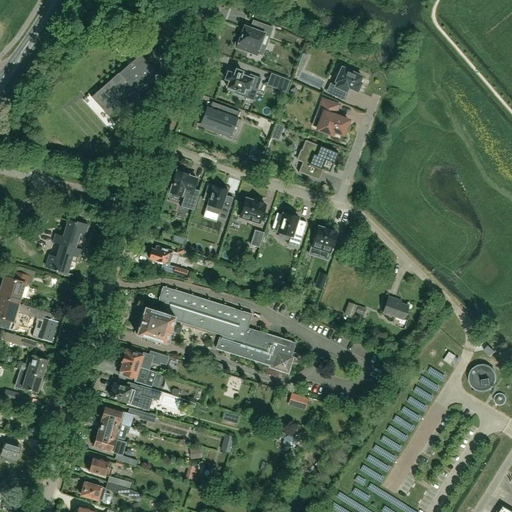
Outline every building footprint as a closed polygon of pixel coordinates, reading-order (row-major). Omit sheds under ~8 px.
[(219,2),(217,8),(228,11),(230,6),(219,2)] [(257,22),(254,30),(244,26),(239,39),(237,38),(235,44),(237,45),(236,48),(247,52),(248,50),(256,53),(255,55),(256,55),(257,53),(262,55),(265,46),(260,44),(264,34),(269,36),(272,28),(257,22)] [(145,50),(100,90),(109,101),(102,108),(115,123),(136,103),(131,97),(135,93),(156,74),(151,68),(156,63),(145,50)] [(344,100),(348,92),(346,91),(347,90),(348,87),(357,91),(361,83),(359,82),(360,80),(362,77),(350,71),(350,69),(344,66),(343,68),(342,67),(335,81),(337,82),(335,86),(333,85),(330,94),(344,100)] [(256,77),(250,74),(249,77),(241,75),(242,72),(236,69),(234,74),(228,72),(225,79),(229,81),(227,87),(237,91),(236,94),(246,98),(247,95),(252,82),(254,83),(256,77)] [(281,78),(277,89),(285,92),(289,81),(281,78)] [(295,88),(290,91),(293,96),(298,92),(295,88)] [(333,131),(343,134),(348,120),(335,116),(338,105),(326,101),(323,107),(321,106),(317,117),(322,119),(318,129),(332,134),(333,131)] [(239,111),(222,105),(220,111),(208,107),(204,118),(209,119),(206,127),(216,131),(218,127),(228,131),(233,117),(237,118),(239,111)] [(306,175),(310,165),(323,170),(330,173),(338,153),(305,140),(297,159),(302,161),(298,172),(299,172),(306,175)] [(173,184),(170,192),(184,196),(181,206),(193,210),(196,202),(189,200),(192,190),(193,190),(197,179),(187,176),(188,174),(177,171),(176,172),(175,175),(173,180),(172,183),(173,183),(172,184),(173,184)] [(217,187),(213,186),(212,187),(207,186),(203,199),(208,201),(207,205),(210,206),(208,210),(219,213),(218,217),(226,220),(233,198),(225,195),(227,189),(217,186),(217,187)] [(240,217),(259,223),(265,205),(264,204),(254,200),(253,201),(246,199),(240,217)] [(298,247),(306,222),(305,222),(297,220),(298,217),(291,215),(288,214),(288,215),(283,213),(283,215),(277,213),(272,228),(273,228),(278,229),(278,231),(291,236),(291,238),(290,238),(300,241),(298,246),(298,247)] [(84,238),(88,225),(71,220),(70,221),(61,218),(68,221),(63,236),(56,234),(53,242),(61,244),(80,251),(80,250),(91,254),(91,253),(74,248),(78,236),(84,238)] [(315,236),(312,246),(330,252),(336,232),(335,232),(335,231),(325,228),(325,229),(318,227),(318,228),(316,227),(313,235),(315,236)] [(250,244),(259,247),(263,233),(255,230),(250,244)] [(76,263),(80,251),(61,244),(57,257),(49,255),(46,266),(55,269),(55,271),(59,272),(59,270),(71,274),(73,275),(73,274),(68,273),(72,261),(76,263)] [(168,264),(173,251),(156,246),(155,249),(151,248),(148,258),(168,264)] [(20,302),(25,284),(31,285),(36,272),(15,266),(7,277),(6,277),(0,296),(20,302)] [(185,277),(187,271),(174,267),(172,273),(185,277)] [(322,288),(327,275),(320,273),(315,285),(322,288)] [(256,283),(252,294),(258,296),(262,285),(256,283)] [(290,357),(295,344),(247,329),(252,315),(163,286),(158,300),(164,302),(161,312),(145,307),(136,334),(166,344),(173,320),(221,335),(220,338),(218,337),(214,348),(271,367),(270,368),(287,374),(292,357),(290,357)] [(53,343),(60,322),(54,321),(56,314),(19,303),(20,302),(0,296),(0,316),(0,317),(0,326),(11,330),(16,312),(39,319),(33,337),(53,343)] [(404,319),(408,306),(397,302),(398,299),(389,296),(383,312),(404,319)] [(350,302),(345,314),(354,317),(358,305),(350,302)] [(364,314),(366,309),(358,306),(356,311),(364,314)] [(59,337),(71,340),(74,332),(62,329),(59,337)] [(34,349),(36,341),(5,331),(2,339),(34,349)] [(144,353),(143,355),(125,349),(124,354),(121,356),(120,358),(122,360),(121,361),(138,366),(149,370),(151,362),(160,365),(160,362),(166,364),(168,357),(151,351),(150,355),(144,353)] [(42,375),(47,359),(32,354),(31,356),(28,355),(25,364),(18,361),(16,368),(20,369),(27,371),(42,375)] [(448,355),(444,363),(451,367),(456,359),(448,355)] [(138,366),(121,361),(119,367),(121,368),(119,373),(134,378),(133,381),(151,387),(152,383),(147,381),(150,371),(151,370),(149,370),(138,366)] [(468,377),(468,378),(468,379),(469,379),(469,380),(469,381),(469,382),(469,383),(470,383),(470,384),(470,385),(471,385),(471,386),(472,387),(473,388),(474,388),(474,389),(475,389),(475,390),(476,390),(477,390),(477,391),(478,391),(479,391),(480,391),(481,391),(482,391),(483,391),(484,391),(485,391),(486,391),(487,391),(487,390),(488,390),(489,390),(489,389),(490,389),(491,388),(492,387),(493,386),(493,385),(494,385),(494,384),(494,383),(495,383),(495,382),(495,381),(495,380),(496,379),(496,378),(496,377),(496,376),(495,376),(495,375),(495,374),(495,373),(495,372),(494,372),(494,371),(493,370),(493,369),(492,369),(492,368),(491,368),(491,367),(490,367),(489,366),(488,366),(487,365),(486,365),(485,365),(485,364),(484,364),(483,364),(482,364),(481,364),(480,364),(479,365),(478,365),(477,365),(476,365),(476,366),(475,366),(474,367),(473,367),(473,368),(472,368),(472,369),(471,369),(471,370),(470,371),(470,372),(469,373),(469,374),(469,375),(469,376),(468,377)] [(37,391),(42,375),(27,371),(20,369),(14,387),(24,390),(25,387),(37,391)] [(158,401),(161,392),(128,382),(126,387),(114,383),(111,391),(110,391),(109,394),(110,394),(110,396),(118,399),(118,400),(130,404),(133,397),(134,397),(137,395),(138,394),(158,401)] [(21,394),(5,390),(4,396),(19,400),(21,394)] [(305,409),(308,398),(292,393),(288,404),(305,409)] [(494,403),(497,405),(500,405),(503,404),(505,402),(505,399),(504,396),(502,394),(499,393),(496,394),(494,397),(493,400),(494,403)] [(105,406),(101,419),(102,420),(130,428),(134,414),(138,416),(138,418),(154,423),(156,415),(149,413),(130,408),(128,413),(124,412),(105,406)] [(99,430),(98,433),(116,438),(116,439),(123,441),(124,440),(126,434),(127,433),(128,433),(130,428),(102,420),(101,424),(99,425),(98,429),(99,430)] [(97,433),(93,446),(113,452),(117,453),(116,454),(122,455),(126,442),(123,441),(116,439),(116,438),(98,433),(97,433)] [(297,441),(297,440),(298,439),(296,435),(294,436),(289,434),(284,437),(282,442),(285,447),(290,449),(295,446),(297,441)] [(0,454),(16,459),(20,446),(0,440),(0,446),(2,447),(0,454)] [(191,459),(201,458),(201,457),(204,456),(203,449),(200,449),(199,448),(189,450),(191,459)] [(116,454),(115,459),(116,460),(123,462),(129,463),(136,466),(137,460),(130,458),(122,455),(116,454)] [(109,468),(111,463),(92,457),(91,462),(89,462),(87,466),(87,469),(88,470),(88,471),(108,477),(109,477),(110,476),(112,469),(109,468)] [(194,479),(198,468),(190,465),(186,477),(194,479)] [(108,477),(106,482),(128,489),(130,482),(110,476),(109,477),(108,477)] [(387,491),(392,481),(388,478),(382,489),(387,491)] [(214,482),(203,479),(201,487),(211,490),(214,482)] [(80,493),(82,493),(81,494),(97,499),(98,498),(102,499),(102,500),(103,503),(107,504),(109,503),(111,496),(110,494),(104,492),(105,489),(105,488),(101,487),(101,486),(94,483),(94,485),(85,482),(83,488),(82,487),(80,493)] [(128,490),(128,489),(106,482),(105,488),(105,489),(139,499),(140,493),(128,490)]
